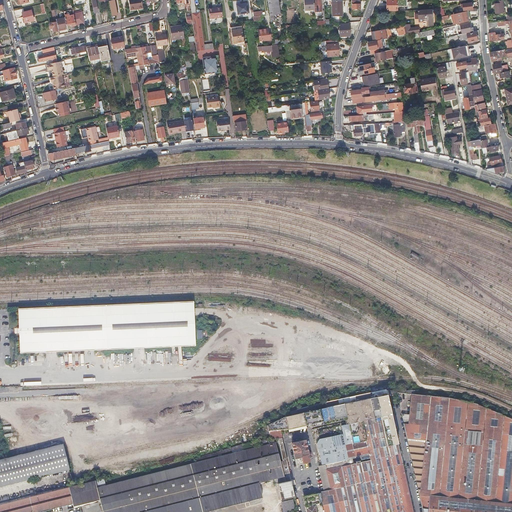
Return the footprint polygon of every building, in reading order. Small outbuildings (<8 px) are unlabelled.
[(135,9),(135,8),(138,8),(138,9),(143,8),(141,0),(129,0),(131,10),(135,9)] [(176,0),(178,11),(185,11),(184,8),(183,0),(176,0)] [(278,0),(267,0),(270,16),(281,14),(278,0)] [(356,0),(352,0),(351,0),(351,1),(351,9),(360,9),(360,3),(356,3),(356,0)] [(406,0),(387,0),(387,9),(398,8),(398,5),(407,5),(406,0)] [(504,5),(503,2),(503,0),(499,0),(498,0),(499,2),(496,3),(497,14),(504,13),(503,5),(504,5)] [(109,2),(110,6),(111,12),(112,17),(118,16),(116,5),(115,1),(109,2)] [(342,16),(341,8),(341,1),(331,2),(332,17),(342,16)] [(221,8),(209,9),(210,19),(222,17),(221,8)] [(417,13),(415,13),(414,13),(414,18),(417,18),(417,26),(431,25),(431,9),(417,10),(417,13)] [(24,22),(29,21),(33,20),(31,10),(21,12),(24,22)] [(467,10),(461,12),(454,13),(456,23),(469,20),(467,10)] [(200,13),(191,14),(196,50),(204,48),(204,44),(200,13)] [(65,15),(66,20),(67,25),(71,25),(71,26),(76,25),(74,15),(70,16),(69,14),(65,15)] [(325,17),(315,18),(316,25),(325,24),(325,22),(325,17)] [(56,21),(57,24),(58,31),(68,29),(67,25),(66,20),(58,21),(56,21)] [(462,30),(463,32),(466,32),(472,31),(470,22),(461,24),(462,30)] [(338,25),(338,23),(333,24),(327,24),(328,28),(332,27),(332,32),(338,31),(338,25)] [(339,37),(344,36),(349,36),(349,24),(338,25),(338,31),(339,37)] [(172,41),(178,40),(184,39),(182,26),(170,28),(172,41)] [(245,43),(244,40),(244,36),(242,36),(241,33),(243,32),(242,26),(232,28),(234,43),(238,42),(239,44),(245,43)] [(385,28),(378,29),(371,30),(372,35),(375,34),(376,39),(387,37),(385,28)] [(270,35),(269,35),(268,30),(258,32),(260,41),(265,40),(265,41),(271,40),(270,35)] [(459,33),(460,39),(467,37),(468,44),(478,42),(475,30),(466,32),(463,32),(459,33)] [(505,38),(504,36),(504,33),(501,33),(501,32),(489,33),(490,40),(505,38)] [(460,41),(460,39),(459,33),(451,35),(451,37),(450,37),(452,43),(460,41)] [(166,35),(155,37),(157,46),(157,47),(157,50),(159,63),(164,62),(162,46),(167,45),(166,35)] [(114,42),(113,42),(112,43),(113,46),(115,45),(116,49),(124,48),(122,37),(114,39),(114,42)] [(383,46),(381,39),(369,42),(371,53),(375,53),(379,52),(378,47),(383,46)] [(338,56),(337,40),(320,41),(320,45),(327,45),(327,52),(324,52),(325,57),(328,56),(328,57),(338,56)] [(272,57),(279,56),(278,44),(274,45),(271,45),(271,46),(258,47),(258,51),(263,51),(263,52),(271,52),(272,57)] [(464,45),(452,47),(451,48),(454,57),(468,54),(467,44),(464,45)] [(190,63),(189,63),(188,60),(194,59),(193,48),(194,48),(194,45),(189,46),(190,54),(184,55),(186,67),(188,67),(191,66),(190,63)] [(94,61),(100,60),(97,48),(97,46),(87,48),(89,60),(94,59),(94,61)] [(97,48),(100,60),(100,62),(110,61),(107,46),(97,48)] [(152,46),(147,47),(147,46),(144,46),(144,48),(141,48),(143,62),(144,66),(148,65),(159,63),(157,50),(157,47),(153,48),(152,46)] [(143,62),(141,48),(136,49),(136,47),(131,48),(132,50),(124,51),(126,61),(131,60),(131,58),(133,58),(133,56),(137,55),(138,63),(143,62)] [(492,61),(495,60),(497,60),(497,57),(506,56),(505,49),(493,52),(490,52),(492,61)] [(379,52),(375,53),(377,60),(387,58),(385,50),(379,52)] [(55,52),(38,56),(39,61),(53,58),(53,63),(57,62),(55,52)] [(203,59),(205,74),(216,73),(216,75),(222,74),(221,68),(218,68),(218,66),(217,64),(217,62),(220,61),(219,55),(213,56),(214,58),(203,59)] [(407,64),(406,60),(406,57),(406,56),(398,57),(399,60),(396,60),(397,66),(407,64)] [(471,63),(466,63),(467,67),(467,70),(477,69),(475,58),(470,59),(471,63)] [(331,65),(330,61),(319,62),(320,73),(331,72),(330,66),(331,65)] [(60,62),(46,64),(48,70),(51,70),(53,77),(61,75),(63,74),(60,62)] [(371,67),(370,62),(360,64),(361,70),(364,69),(365,73),(375,71),(374,66),(371,67)] [(509,70),(502,71),(501,63),(494,64),(495,73),(500,72),(501,77),(510,76),(509,70)] [(438,76),(442,75),(446,74),(445,65),(436,66),(438,76)] [(3,75),(5,81),(16,78),(14,68),(2,71),(3,75)] [(135,107),(136,108),(136,110),(141,109),(136,86),(133,68),(128,69),(135,107)] [(377,73),(367,75),(362,76),(364,85),(379,82),(377,73)] [(173,74),(168,74),(169,76),(164,77),(166,87),(175,86),(173,74)] [(64,88),(61,75),(53,77),(50,77),(51,82),(52,82),(53,82),(54,84),(53,86),(54,90),(64,88)] [(406,85),(406,86),(406,88),(405,88),(406,92),(409,91),(409,93),(417,91),(414,77),(411,78),(412,83),(406,85)] [(428,77),(427,78),(420,79),(421,89),(430,87),(428,77)] [(185,78),(183,78),(180,79),(180,81),(181,93),(189,92),(187,80),(185,80),(185,78)] [(313,90),(316,90),(327,88),(327,87),(326,81),(323,81),(323,79),(312,81),(313,86),(313,90)] [(472,95),(473,101),(483,99),(482,95),(482,92),(481,89),(480,89),(479,83),(470,85),(471,90),(472,93),(472,95)] [(352,97),(359,96),(364,96),(364,93),(369,92),(368,85),(360,86),(360,91),(352,92),(352,97)] [(152,88),(153,95),(164,93),(163,86),(152,88)] [(444,91),(443,87),(440,88),(442,100),(455,98),(453,89),(444,91)] [(327,88),(316,90),(318,98),(318,100),(329,98),(327,88)] [(13,89),(6,91),(0,92),(0,93),(2,102),(15,98),(13,89)] [(54,90),(42,93),(43,96),(45,95),(45,97),(46,101),(56,99),(54,90)] [(364,96),(359,96),(359,98),(365,100),(369,100),(370,100),(389,97),(391,97),(391,96),(393,95),(401,94),(401,91),(387,93),(373,95),(364,96)] [(150,105),(166,103),(164,93),(153,95),(148,96),(150,105)] [(474,103),(473,101),(472,95),(465,96),(467,107),(472,107),(471,105),(474,104),(474,103)] [(215,107),(217,107),(220,107),(218,96),(206,98),(207,107),(212,106),(214,106),(215,107)] [(394,111),(404,110),(402,100),(393,101),(394,111)] [(67,101),(55,103),(56,107),(55,107),(55,110),(57,110),(57,113),(58,113),(59,116),(69,113),(69,111),(70,111),(67,101)] [(316,101),(312,102),(308,103),(310,112),(318,110),(316,101)] [(356,105),(357,115),(363,114),(363,111),(370,110),(370,105),(372,105),(371,104),(356,105)] [(486,107),(478,108),(478,111),(480,118),(487,117),(486,112),(486,107)] [(304,108),(288,110),(286,110),(286,118),(287,121),(305,118),(304,115),(304,113),(304,111),(304,108)] [(11,122),(16,121),(21,120),(20,116),(18,116),(17,113),(16,109),(5,112),(8,123),(11,122)] [(452,112),(445,113),(447,124),(461,121),(459,111),(452,112)] [(306,114),(304,115),(305,118),(306,129),(307,131),(311,131),(310,125),(311,125),(310,119),(321,118),(320,112),(306,114)] [(236,133),(241,132),(246,131),(245,125),(246,124),(245,115),(233,116),(233,123),(234,123),(236,133)] [(202,118),(198,118),(193,119),(195,129),(203,128),(202,118)] [(191,119),(188,120),(184,120),(186,131),(193,130),(191,119)] [(215,121),(217,131),(229,130),(228,120),(215,121)] [(420,151),(417,130),(416,120),(408,121),(408,126),(415,125),(416,133),(413,134),(415,149),(420,151)] [(416,120),(417,130),(421,130),(420,125),(424,124),(424,120),(416,120)] [(181,131),(185,130),(184,121),(166,124),(168,134),(181,132),(181,131)] [(402,123),(398,123),(394,123),(395,136),(402,135),(402,125),(405,125),(405,121),(402,121),(402,123)] [(18,130),(27,128),(25,122),(17,124),(18,130)] [(287,122),(282,122),(277,123),(277,133),(288,131),(287,122)] [(363,126),(363,131),(369,130),(369,132),(381,132),(381,130),(381,126),(381,122),(367,123),(367,126),(363,126)] [(363,136),(363,131),(363,126),(363,123),(350,124),(350,131),(354,131),(354,136),(363,136)] [(489,125),(487,126),(484,126),(486,132),(491,132),(491,133),(497,132),(495,123),(489,124),(489,125)] [(427,147),(430,147),(432,147),(430,124),(424,125),(427,147)] [(95,126),(85,128),(88,142),(98,140),(95,126)] [(108,137),(108,139),(112,138),(116,137),(119,137),(117,126),(106,129),(108,137)] [(166,137),(165,132),(164,127),(156,128),(158,138),(161,138),(162,143),(164,142),(163,137),(166,137)] [(136,142),(140,141),(144,140),(142,130),(134,131),(136,142)] [(64,131),(54,133),(57,147),(67,145),(64,131)] [(127,144),(131,143),(134,142),(132,132),(125,133),(127,144)] [(456,143),(458,143),(461,142),(460,138),(456,138),(456,136),(449,137),(452,154),(458,153),(456,143)] [(2,143),(5,156),(9,155),(9,151),(8,147),(14,146),(15,152),(23,150),(20,139),(8,142),(2,143)] [(482,144),(481,141),(481,139),(467,141),(468,147),(482,144)] [(85,153),(87,152),(90,152),(89,149),(109,145),(108,141),(99,143),(74,148),(75,153),(84,152),(85,153)] [(75,153),(74,148),(71,149),(48,154),(49,160),(74,155),(75,159),(77,159),(75,153)] [(496,165),(496,163),(496,162),(502,161),(501,156),(491,158),(492,165),(496,165)] [(9,164),(8,165),(6,165),(7,167),(4,168),(6,177),(15,174),(11,161),(8,162),(9,164)] [(16,309),(19,353),(194,346),(191,302),(16,309)] [(345,353),(346,350),(347,346),(333,342),(331,349),(345,353)] [(397,390),(297,411),(298,415),(388,396),(398,394),(397,390)] [(349,425),(345,426),(342,427),(343,435),(320,440),(317,444),(322,466),(349,460),(346,446),(366,442),(362,422),(381,418),(387,447),(398,445),(393,419),(388,396),(298,415),(286,418),(263,429),(264,433),(287,431),(307,427),(347,418),(349,425)] [(423,511),(511,511),(511,420),(506,417),(490,410),(478,406),(468,403),(450,400),(413,396),(409,425),(404,424),(410,448),(423,511)] [(79,411),(79,416),(79,421),(122,420),(122,411),(79,411)] [(322,466),(319,467),(324,492),(320,493),(324,511),(412,511),(398,445),(387,447),(381,418),(362,422),(366,442),(346,446),(349,460),(322,466)] [(266,440),(189,459),(190,462),(231,452),(231,453),(96,488),(99,501),(102,511),(205,511),(261,498),(257,484),(273,480),(278,501),(295,497),(286,460),(282,461),(277,440),(277,439),(267,441),(266,440)] [(281,439),(277,440),(282,461),(286,460),(281,439)] [(292,444),(294,455),(297,465),(310,463),(306,441),(292,444)] [(0,487),(70,470),(64,445),(0,460),(0,487)] [(101,474),(69,480),(70,485),(102,478),(101,474)] [(0,498),(0,503),(6,502),(44,492),(68,486),(69,486),(67,482),(0,498)] [(73,508),(99,501),(96,488),(95,482),(68,488),(72,503),(73,508)] [(0,503),(0,511),(36,511),(72,503),(68,488),(68,486),(44,492),(6,502),(0,503)] [(320,503),(319,499),(318,494),(304,497),(306,506),(315,504),(320,503)] [(291,501),(286,502),(281,504),(282,511),(286,511),(293,510),(291,501)]
